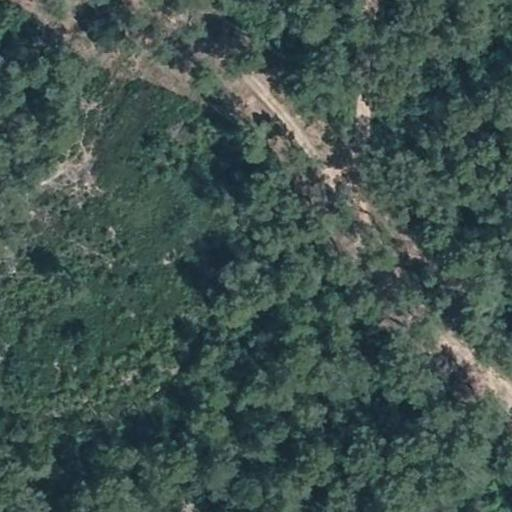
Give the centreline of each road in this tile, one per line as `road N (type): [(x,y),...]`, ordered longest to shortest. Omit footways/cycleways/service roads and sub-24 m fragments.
road 1 (track): [(146,0),(180,17),(258,87),(356,221)]
road 2 (track): [(356,221),(396,287),(511,409)]
road 3 (track): [(375,0),(363,32),(356,221)]
